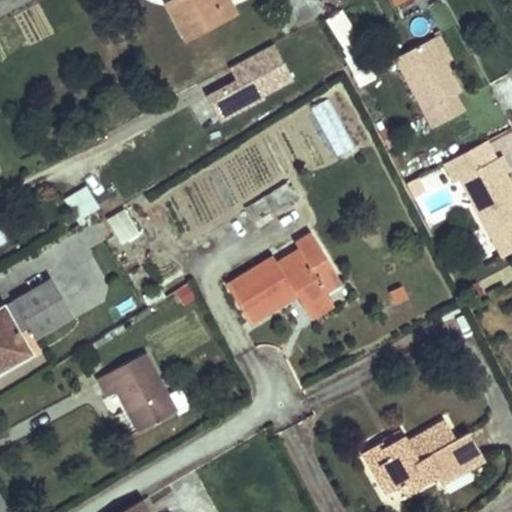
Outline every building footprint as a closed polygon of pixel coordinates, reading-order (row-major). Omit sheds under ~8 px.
[(150,0),(157,13),(178,2),(184,13),(203,3),(201,0),(150,0)] [(163,24),(184,13),(178,2),(157,13),(163,24)] [(356,87),(376,78),(343,9),(323,19),(356,87)] [(421,24),(415,27),(427,50),(433,47),(421,24)] [(379,46),(416,119),(447,103),(437,84),(443,81),(427,50),(415,27),(379,46)] [(196,99),(207,124),(292,88),(274,44),(216,69),(224,87),(196,99)] [(334,158),(353,148),(327,97),(308,107),(334,158)] [(477,151),(465,128),(421,152),(431,171),(437,168),(474,239),(495,228),(511,219),(499,197),(485,169),(491,166),(482,149),(477,151)] [(84,177),(77,163),(55,174),(62,188),(84,177)] [(407,176),(400,163),(388,170),(395,183),(407,176)] [(74,223),(98,209),(84,186),(60,199),(74,223)] [(511,190),(499,197),(511,219),(511,190)] [(104,220),(119,246),(138,234),(122,209),(104,220)] [(313,289),(309,282),(302,271),(321,261),(299,220),(213,268),(234,308),(278,283),(288,303),(313,289)] [(495,228),(474,239),(482,253),(503,242),(495,228)] [(56,296),(34,256),(0,274),(0,333),(16,325),(3,302),(14,296),(24,314),(56,296)] [(309,282),(327,273),(321,261),(302,271),(309,282)] [(161,388),(130,330),(80,356),(88,374),(102,367),(123,408),(161,388)] [(346,447),(356,465),(370,457),(383,480),(390,476),(394,483),(429,462),(419,444),(443,430),(431,409),(392,432),(387,423),(346,447)] [(356,465),(369,488),(383,480),(370,457),(356,465)] [(122,511),(155,511),(148,498),(122,511)]
